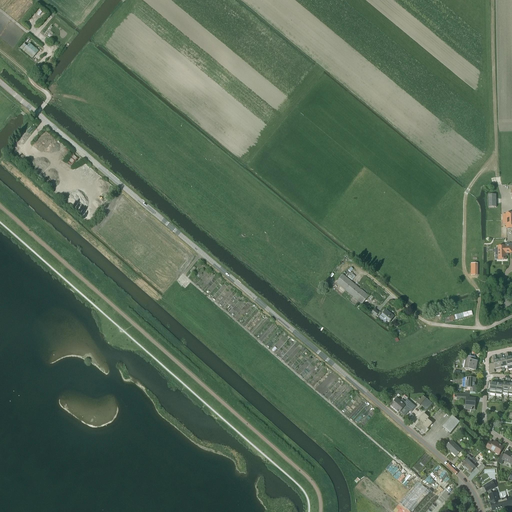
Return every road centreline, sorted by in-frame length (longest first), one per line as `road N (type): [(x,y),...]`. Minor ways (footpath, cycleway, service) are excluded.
road 1 (tertiary): [(481,511),(456,471),(0,81)]
road 2 (track): [(494,0),(497,159),(467,191),(464,255),(480,291),(480,328)]
